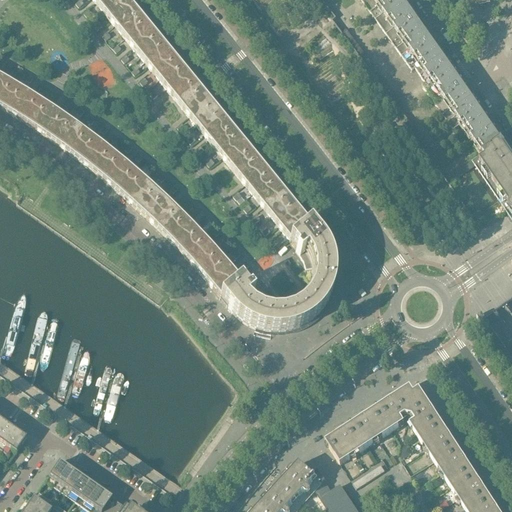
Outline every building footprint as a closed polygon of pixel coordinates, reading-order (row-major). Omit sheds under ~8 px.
[(0,110),(1,111),(16,120),(26,127),(36,133),(40,136),(50,143),(55,146),(64,153),(73,160),(87,170),(96,177),(106,185),(119,196),(127,203),(130,206),(135,211),(140,215),(147,222),(151,225),(161,236),(172,246),(181,256),(190,265),(201,278),(210,288),(215,294),(220,300),(231,314),(236,319),(242,324),(248,328),(255,331),(262,333),(270,335),(277,335),(285,334),(292,332),(299,330),(306,326),(312,322),(318,317),(323,311),(327,304),(330,297),(332,290),(333,283),(334,275),(333,268),(331,260),(329,253),(325,246),(321,240),(310,227),(291,203),(272,180),(253,157),(235,135),(216,112),(197,89),(179,66),(160,43),(142,21),(124,0),(90,0),(102,14),(121,37),(140,60),(158,83),(177,106),(196,129),(214,151),(233,174),(251,197),(270,220),(289,243),(297,252),(295,254),(299,259),(306,253),(308,256),(310,260),(311,261),(312,263),(313,266),(313,267),(313,268),(313,269),(314,271),(314,272),(314,274),(314,278),(314,281),(314,283),(313,285),(313,287),(312,290),(311,293),(310,295),(309,297),(308,298),(306,301),(304,303),(302,305),(300,307),(298,308),(296,309),(295,310),(293,311),(290,313),(287,314),(284,314),(282,315),(279,315),(276,315),(273,315),(271,315),(268,315),(266,314),(263,313),(262,313),(260,312),(257,311),(256,310),(255,309),(254,309),(253,308),(248,304),(246,302),(253,296),(249,291),(247,292),(240,283),(232,273),(221,260),(209,247),(201,238),(192,229),(180,217),(167,204),(158,196),(149,187),(136,176),(123,165),(113,157),(103,149),(89,139),(75,128),(65,121),(56,115),(50,111),(40,104),(30,98),(15,89),(0,80),(0,79),(0,110)] [(370,14),(389,0),(375,0),(365,7),(370,14)] [(376,22),(404,2),(402,0),(389,0),(370,14),(376,22)] [(381,29),(409,9),(404,2),(376,22),(381,29)] [(386,36),(414,16),(409,9),(381,29),(386,36)] [(391,43),(419,23),(414,16),(386,36),(391,43)] [(397,51),(425,31),(419,23),(391,43),(397,51)] [(401,58),(430,38),(425,31),(397,51),(401,58)] [(402,105),(352,38),(348,42),(398,108),(402,105)] [(430,38),(401,58),(407,65),(435,46),(430,38)] [(412,73),(440,53),(435,46),(407,65),(412,73)] [(420,78),(445,60),(440,53),(412,73),(395,84),(398,89),(401,93),(408,88),(407,86),(408,86),(406,83),(418,75),(420,78)] [(426,85),(450,68),(445,60),(420,78),(426,85)] [(428,95),(456,75),(450,68),(426,85),(422,88),(428,95)] [(432,102),(461,82),(456,75),(428,95),(432,102)] [(438,110),(466,90),(461,82),(432,102),(438,110)] [(443,117),(471,98),(466,90),(438,110),(443,117)] [(448,124),(476,104),(471,98),(443,117),(448,124)] [(453,132),(461,126),(481,112),(476,104),(448,124),(453,132)] [(467,134),(487,120),(481,112),(461,126),(467,134)] [(391,118),(367,136),(374,145),(398,128),(391,118)] [(471,141),(491,127),(487,120),(467,134),(471,141)] [(442,165),(415,127),(410,131),(437,168),(442,165)] [(496,134),(491,127),(471,141),(476,148),(496,134)] [(482,156),(501,143),(502,142),(496,134),(476,148),(482,156)] [(511,157),(505,147),(504,147),(501,143),(482,156),(472,163),(501,205),(507,213),(505,214),(506,215),(511,224),(511,223),(511,157)] [(451,181),(450,182),(455,189),(457,188),(458,178),(456,175),(451,178),(452,180),(451,181)] [(209,224),(202,231),(204,234),(212,227),(209,224)] [(476,319),(480,323),(485,320),(481,315),(480,316),(476,319)] [(440,424),(420,393),(419,391),(413,395),(410,389),(394,399),(405,417),(412,418),(415,423),(409,427),(417,439),(440,424)] [(405,417),(394,399),(372,413),(388,436),(404,426),(400,420),(405,417)] [(388,436),(372,413),(353,426),(351,427),(344,432),(358,453),(360,454),(378,442),(377,440),(381,438),(383,439),(388,436)] [(458,451),(442,426),(440,424),(417,439),(423,448),(425,447),(428,451),(426,452),(434,465),(458,451)] [(15,435),(7,430),(0,440),(0,453),(1,454),(15,435)] [(358,453),(344,432),(325,444),(340,467),(341,467),(350,461),(349,459),(358,453)] [(25,442),(15,435),(1,454),(6,458),(10,453),(15,457),(25,442)] [(474,475),(458,451),(434,465),(442,477),(444,475),(446,480),(445,481),(451,490),(474,475)] [(53,470),(54,470),(44,485),(52,490),(65,470),(64,469),(65,468),(61,465),(60,467),(58,465),(57,467),(56,466),(53,470)] [(352,511),(338,490),(338,489),(331,494),(324,484),(325,483),(317,472),(311,476),(299,466),(256,511),(352,511)] [(356,492),(385,474),(381,467),(352,486),(356,492)] [(65,470),(52,490),(59,495),(73,475),(72,474),(72,473),(69,470),(68,472),(65,470)] [(73,475),(59,495),(66,500),(80,481),(79,480),(80,478),(76,476),(75,477),(73,475)] [(465,511),(488,496),(475,477),(474,475),(451,490),(455,497),(457,496),(460,500),(458,501),(464,511),(465,511)] [(80,481),(66,500),(74,505),(88,486),(86,485),(87,483),(83,481),(82,482),(80,481)] [(88,486),(74,505),(81,511),(95,491),(94,490),(95,489),(91,486),(90,487),(88,486)] [(95,491),(81,511),(83,511),(91,511),(103,496),(101,495),(102,494),(98,491),(97,492),(95,491)] [(45,500),(37,495),(35,498),(42,503),(45,500)] [(105,498),(103,496),(91,511),(102,511),(110,501),(108,500),(109,499),(105,496),(105,498)] [(497,511),(488,496),(465,511),(497,511)] [(52,505),(45,500),(42,503),(50,509),(52,505)] [(47,511),(32,501),(27,509),(26,508),(25,510),(28,511),(47,511)] [(125,511),(110,501),(102,511),(125,511)]
